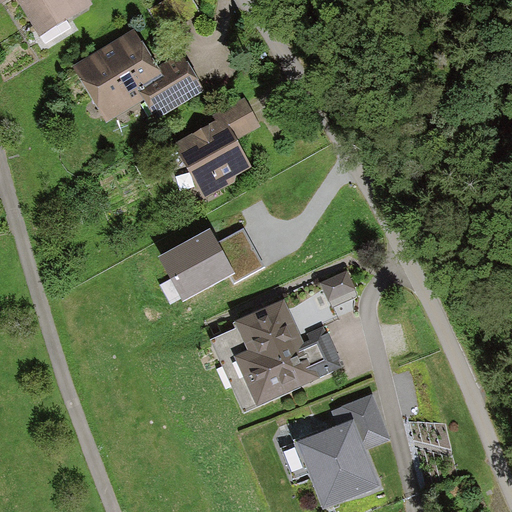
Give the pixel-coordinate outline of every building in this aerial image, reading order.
[(0,0),(0,8),(15,0),(17,0),(40,39),(95,8),(90,0),(0,0)] [(190,0),(165,0),(148,10),(158,27),(168,21),(172,28),(198,13),(190,0)] [(165,76),(136,30),(73,68),(107,127),(145,104),(157,124),(209,92),(189,62),(165,76)] [(262,129),(246,99),(213,117),(216,123),(175,146),(205,203),(237,185),(238,178),(255,169),(239,143),(262,129)] [(211,232),(158,262),(185,308),(234,281),(237,288),(269,270),(246,232),(220,246),(211,232)] [(248,353),(236,359),(260,409),(345,369),(326,326),(304,336),(287,301),(235,325),(248,353)] [(340,428),(297,444),(324,511),(334,511),(386,490),(371,451),(393,443),(374,395),(334,411),(340,428)]
